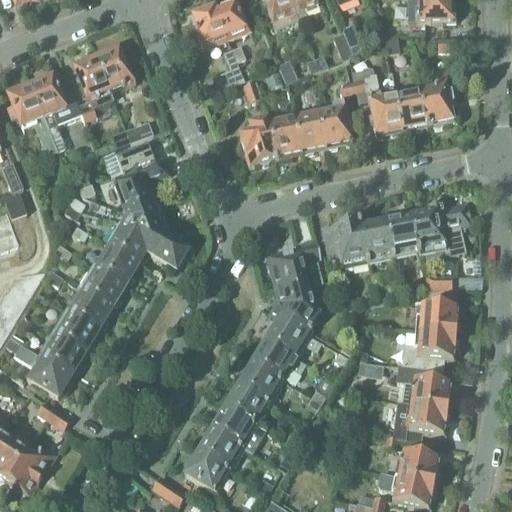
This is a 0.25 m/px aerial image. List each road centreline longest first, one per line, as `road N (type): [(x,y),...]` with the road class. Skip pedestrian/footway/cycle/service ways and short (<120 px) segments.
road 1 (residential): [(474,511),(502,305),(498,159)]
road 2 (residential): [(80,511),(227,266),(224,221)]
road 3 (residential): [(224,221),(498,159)]
road 4 (residential): [(224,221),(140,0)]
road 5 (residential): [(498,159),(495,0)]
road 6 (residential): [(0,57),(135,0)]
